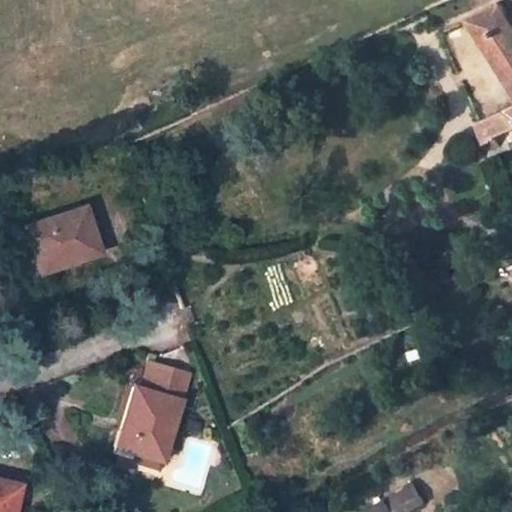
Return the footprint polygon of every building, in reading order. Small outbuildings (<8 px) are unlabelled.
[(511,21),(507,14),(501,4),(470,17),(511,84),(511,102),(484,115),(487,121),(479,125),(486,141),(499,135),(511,128),(511,127),(511,21)] [(81,205),(20,225),(33,265),(64,255),(67,263),(97,253),(81,205)] [(461,263),(458,245),(443,247),(446,266),(461,263)] [(36,273),(67,263),(64,255),(33,265),(36,273)] [(126,417),(116,448),(157,461),(176,400),(128,385),(119,415),(126,417)] [(119,415),(110,446),(116,448),(126,417),(119,415)] [(0,479),(0,511),(9,511),(15,483),(0,479)] [(410,481),(357,511),(403,511),(421,502),(410,481)]
